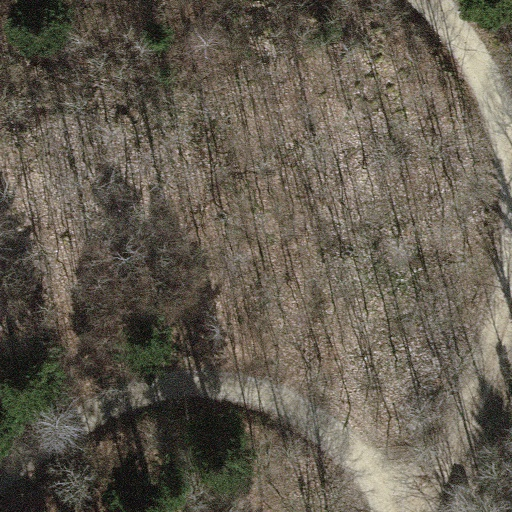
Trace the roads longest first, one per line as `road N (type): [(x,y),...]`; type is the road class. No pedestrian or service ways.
road 1 (track): [(420,511),(306,406),(195,371),(66,414),(0,457)]
road 2 (track): [(429,511),(511,371)]
road 3 (track): [(511,125),(497,73),(428,0)]
